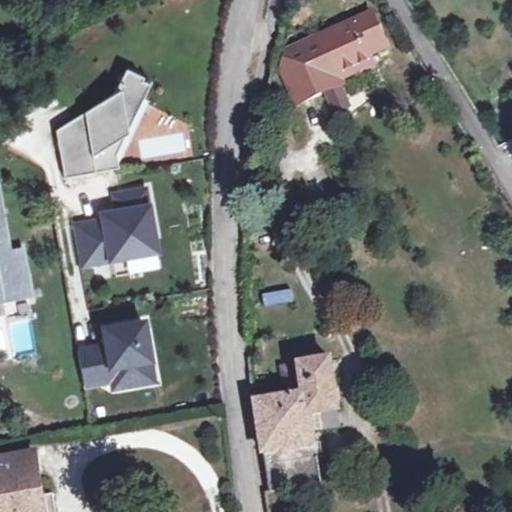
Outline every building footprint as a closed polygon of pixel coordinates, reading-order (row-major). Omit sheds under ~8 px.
[(373,14),(287,52),(285,67),(298,102),(344,85),(341,77),(374,63),(370,53),(387,46),(373,14)] [(146,82),(120,72),(112,91),(52,130),(63,178),(115,168),(115,154),(146,82)] [(140,188),(111,195),(114,209),(98,212),(100,220),(76,225),(84,263),(149,250),(139,204),(143,204),(140,188)] [(0,303),(3,303),(2,295),(28,291),(20,248),(11,249),(0,194),(0,303)] [(98,346),(77,350),(84,384),(110,379),(112,386),(148,379),(136,320),(95,328),(98,346)] [(289,398),(258,403),(265,449),(271,491),(266,493),(268,508),(283,505),(281,492),(324,486),(316,432),(341,428),(339,412),(341,412),(333,360),(285,368),(289,398)] [(45,499),(44,496),(37,454),(0,459),(0,511),(34,511),(33,501),(45,499)] [(47,511),(45,499),(33,501),(34,511),(47,511)]
